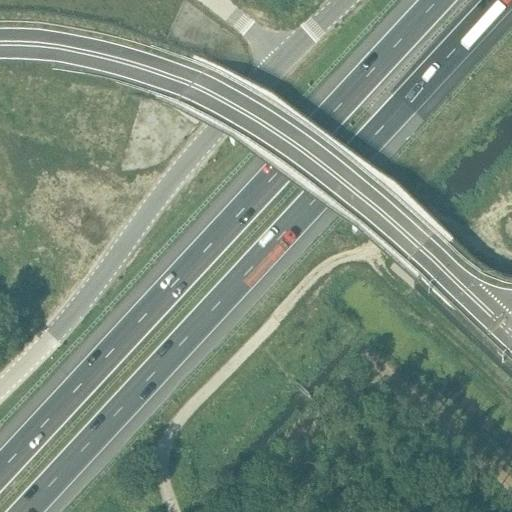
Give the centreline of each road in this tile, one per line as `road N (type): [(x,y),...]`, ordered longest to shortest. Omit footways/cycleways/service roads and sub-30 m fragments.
road 1 (motorway): [(30,511),(505,0)]
road 2 (motorway): [(434,0),(0,467)]
road 3 (unclassified): [(0,391),(81,305),(193,154),(345,0)]
road 4 (unclassified): [(511,341),(317,168),(190,94)]
road 5 (unclassified): [(170,511),(157,458),(180,420),(303,291)]
road 6 (unclassified): [(0,51),(68,57),(190,94)]
